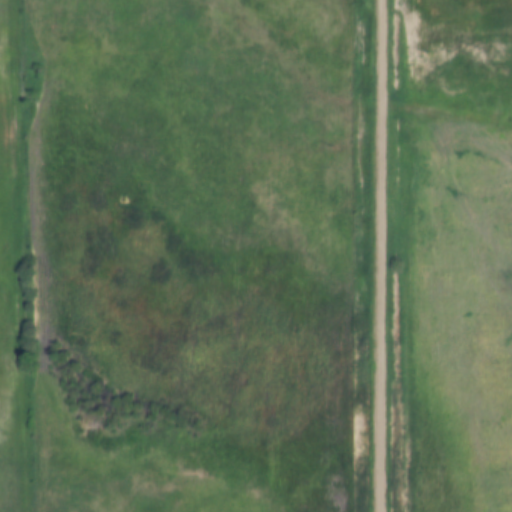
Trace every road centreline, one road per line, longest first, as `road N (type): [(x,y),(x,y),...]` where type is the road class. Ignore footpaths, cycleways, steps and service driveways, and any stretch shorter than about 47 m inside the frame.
road 1 (track): [(22,511),(11,0)]
road 2 (track): [(376,511),(378,0)]
